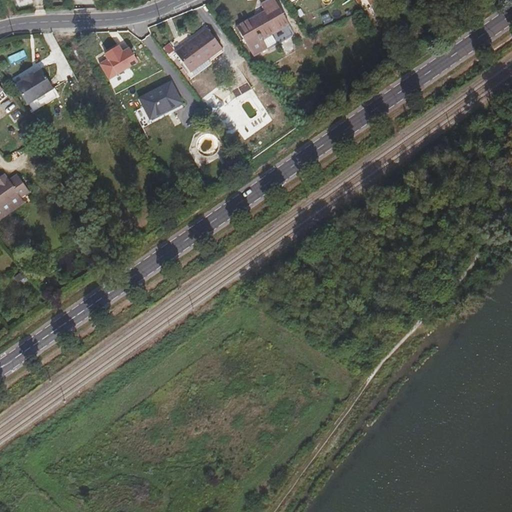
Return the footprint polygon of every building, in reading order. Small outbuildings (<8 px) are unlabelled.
[(239,24),(254,52),(268,45),(269,47),(296,33),(285,14),(276,0),(266,0),(262,3),(265,8),(239,24)] [(178,51),(191,69),(223,44),(210,26),(178,51)] [(33,101),(53,88),(54,88),(42,69),(36,73),(35,71),(26,77),(26,79),(20,83),(28,96),(32,102),(33,101)] [(0,76),(0,94),(8,88),(0,76)] [(172,106),(181,101),(171,82),(140,98),(145,106),(148,105),(154,116),(172,106)] [(53,88),(33,101),(38,109),(58,96),(53,88)] [(181,101),(172,106),(175,112),(184,106),(181,101)] [(151,118),(154,116),(148,105),(145,106),(151,118)] [(0,186),(0,208),(3,213),(30,191),(31,193),(41,185),(27,168),(20,174),(15,169),(5,178),(7,181),(0,186)] [(15,276),(19,284),(26,280),(22,272),(15,276)]
